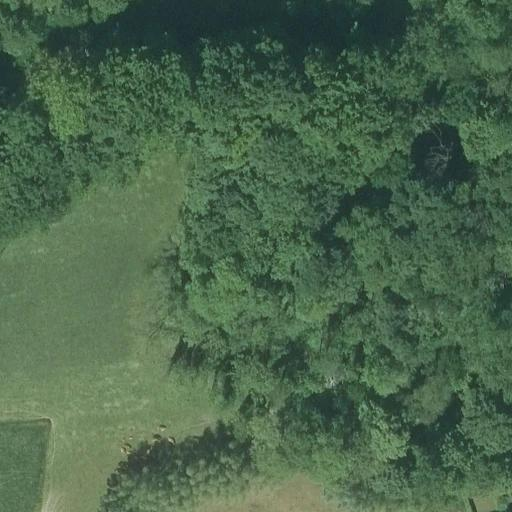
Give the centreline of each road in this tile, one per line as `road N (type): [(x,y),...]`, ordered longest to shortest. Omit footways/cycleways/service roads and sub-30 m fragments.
road 1 (track): [(511,363),(189,426),(47,498)]
road 2 (track): [(0,206),(142,111),(178,115),(268,151)]
road 3 (track): [(268,151),(339,153),(369,138),(406,89),(443,0)]
